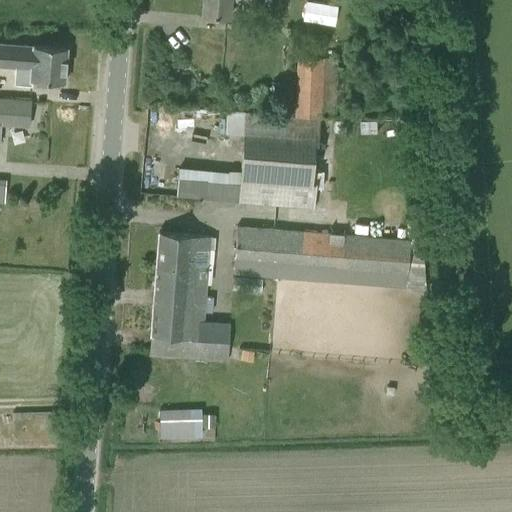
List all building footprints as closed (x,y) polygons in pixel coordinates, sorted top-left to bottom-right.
[(203,0),(202,14),(228,17),(229,0),(262,3),(262,0),(203,0)] [(359,16),(359,24),(366,25),(367,16),(359,16)] [(0,66),(16,68),(14,83),(30,85),(31,80),(64,83),(67,48),(47,46),(0,42),(0,66)] [(297,57),(294,116),(295,116),(336,117),(339,59),(297,57)] [(0,123),(27,126),(29,100),(0,98),(0,123)] [(238,201),(310,206),(311,187),(312,170),(315,138),(294,137),(295,116),(294,116),(244,112),(238,201)] [(334,119),(333,131),(342,132),(343,120),(334,119)] [(312,170),(311,187),(321,187),(322,171),(312,170)] [(0,200),(7,201),(8,178),(0,177),(0,200)] [(232,274),(404,289),(408,241),(236,226),(232,274)] [(149,355),(217,360),(227,361),(229,322),(203,321),(209,236),(159,232),(149,355)] [(249,277),(248,289),(260,290),(261,278),(249,277)] [(252,360),(253,351),(241,350),(240,359),(252,360)] [(201,413),(201,424),(213,425),(213,413),(201,413)]
